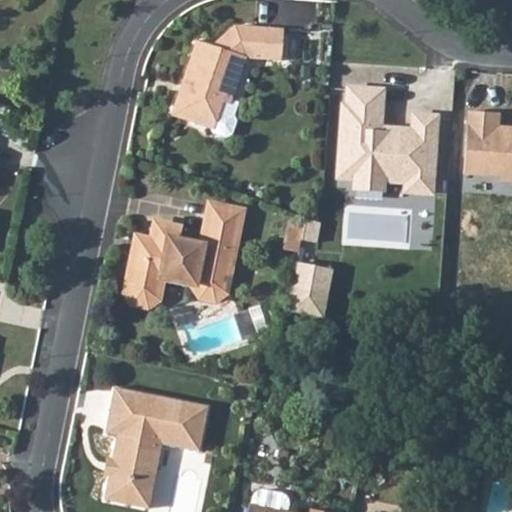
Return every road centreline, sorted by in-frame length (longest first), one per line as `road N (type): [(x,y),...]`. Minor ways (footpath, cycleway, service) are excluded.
road 1 (residential): [(43,511),(44,453),(121,75),(144,18),(165,0)]
road 2 (residential): [(392,0),(446,39),(478,53),(511,55)]
